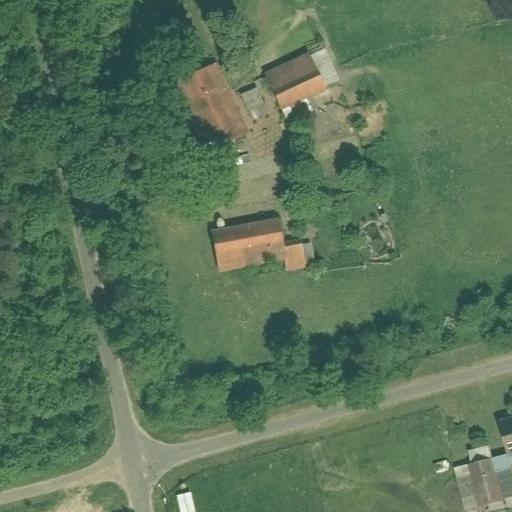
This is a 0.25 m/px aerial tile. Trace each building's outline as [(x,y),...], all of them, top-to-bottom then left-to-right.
[(312,55),(267,75),(283,110),(328,90),(312,55)] [(253,135),(218,67),(177,88),(211,156),(253,135)] [(278,220),(214,232),(222,272),(285,260),(283,245),(278,220)] [(287,271),(308,267),(303,241),(283,245),(285,260),(287,271)] [(467,447),(472,464),(497,458),(492,440),(467,447)] [(497,458),(500,471),(511,467),(511,453),(511,454),(497,458)] [(472,464),(483,505),(507,498),(507,497),(500,471),(497,458),(472,464)] [(507,497),(511,495),(511,467),(500,471),(507,497)] [(193,511),(190,493),(175,496),(178,511),(193,511)]
